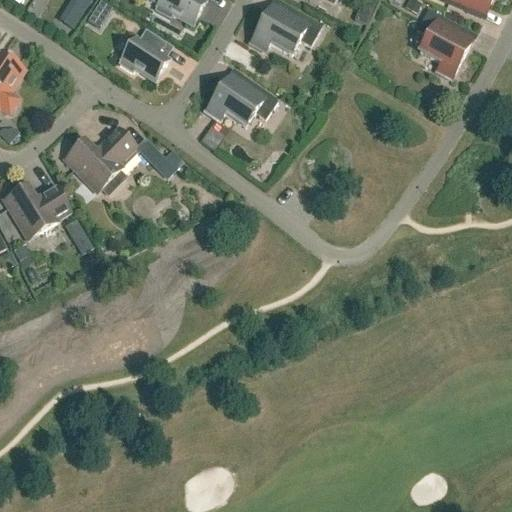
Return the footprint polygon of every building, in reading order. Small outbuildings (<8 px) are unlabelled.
[(87,0),(75,0),(71,7),(84,16),(92,3),(87,0)] [(173,18),(193,29),(205,7),(196,2),(196,0),(163,0),(158,10),(156,15),(170,23),(173,18)] [(448,0),(446,7),(484,23),(494,0),(448,0)] [(251,48),(266,56),(270,48),(292,61),(300,46),(311,52),(322,32),(275,5),(251,48)] [(428,16),(417,35),(428,41),(419,56),(441,68),(437,76),(452,84),(475,41),(428,16)] [(122,64),(119,68),(133,77),(136,73),(156,86),(169,65),(160,59),(167,48),(146,35),(139,45),(136,43),(122,64)] [(0,62),(0,63),(0,113),(6,116),(16,102),(10,98),(25,75),(1,60),(0,61),(0,62)] [(234,76),(206,116),(220,125),(225,118),(246,133),(255,118),(265,125),(278,106),(234,76)] [(85,145),(65,165),(98,198),(124,172),(120,168),(137,151),(119,133),(96,155),(85,145)] [(162,167),(172,178),(184,167),(174,156),(162,167)] [(28,190),(4,205),(16,225),(22,221),(35,241),(60,226),(59,225),(72,217),(56,191),(36,203),(28,190)] [(94,253),(76,224),(65,231),(82,260),(94,253)]
